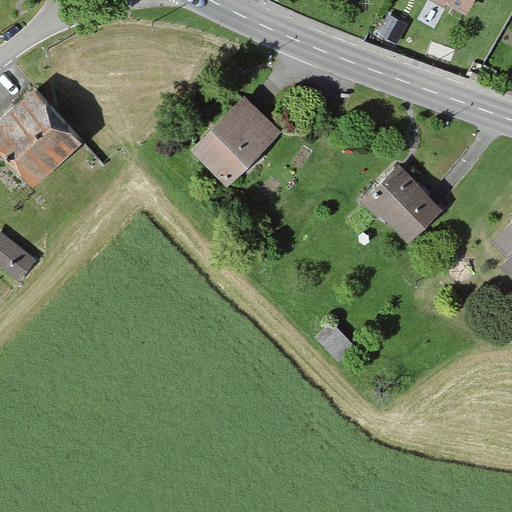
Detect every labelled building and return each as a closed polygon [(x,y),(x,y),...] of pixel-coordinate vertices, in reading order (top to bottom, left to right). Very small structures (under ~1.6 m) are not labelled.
[(445,0),(466,10),(470,0),(445,0)] [(396,42),(406,21),(386,12),(377,33),(396,42)] [(0,143),(34,181),(80,139),(32,86),(0,115),(0,143)] [(191,145),(227,182),(281,129),(244,93),(191,145)] [(409,238),(441,207),(398,162),(368,192),(383,207),(380,210),(409,238)] [(511,217),(493,237),(510,254),(501,263),(511,274),(511,217)] [(0,265),(18,279),(36,255),(0,228),(0,265)] [(339,363),(357,346),(331,318),(313,335),(339,363)]
